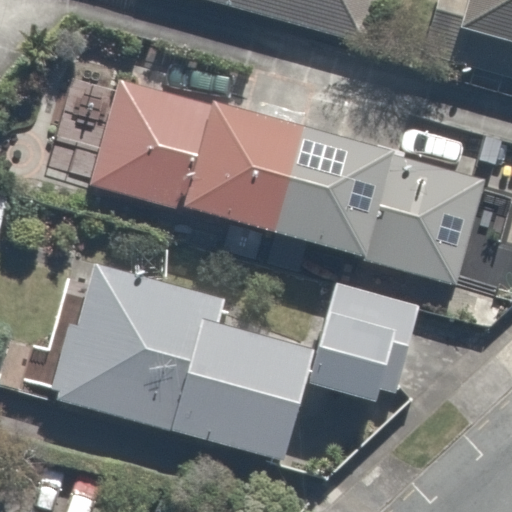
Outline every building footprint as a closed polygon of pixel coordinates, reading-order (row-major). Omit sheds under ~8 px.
[(215,0),(374,36),(381,0),(215,0)] [(511,0),(441,0),(435,36),(511,51),(511,0)] [(394,156),(127,83),(98,186),(465,287),(492,188),(447,176),(455,148),(400,133),(394,156)] [(16,200),(0,195),(0,245),(3,246),(16,200)] [(243,303),(108,262),(88,325),(75,321),(51,398),(301,475),(325,393),(403,417),(435,312),(346,285),(325,355),(235,328),(243,303)]
